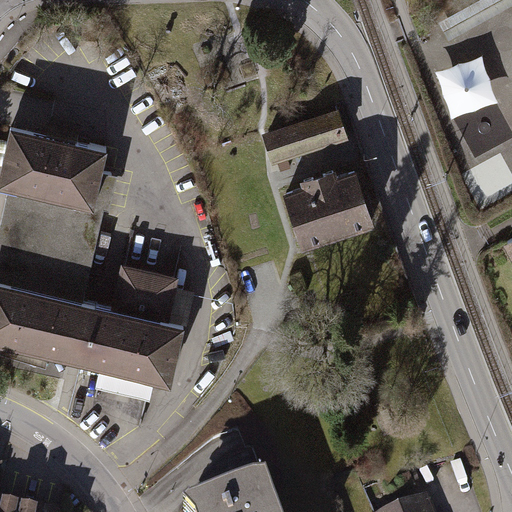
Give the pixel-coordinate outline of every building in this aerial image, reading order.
[(451,111),(498,101),(487,54),(440,65),(451,111)] [(350,136),(339,105),(262,130),(272,161),(350,136)] [(105,140),(9,118),(0,158),(0,179),(9,181),(0,221),(0,338),(101,362),(96,385),(150,397),(155,374),(170,377),(185,314),(170,311),(179,271),(122,258),(112,300),(83,293),(104,204),(109,206),(117,171),(99,167),(105,140)] [(301,180),(282,186),(302,244),(376,220),(357,162),(338,168),(336,162),(299,174),(301,180)] [(0,488),(6,461),(0,459),(0,511),(60,511),(62,505),(0,490),(0,488)] [(276,511),(264,475),(188,502),(187,500),(181,506),(187,511),(276,511)] [(435,511),(429,495),(384,511),(435,511)]
